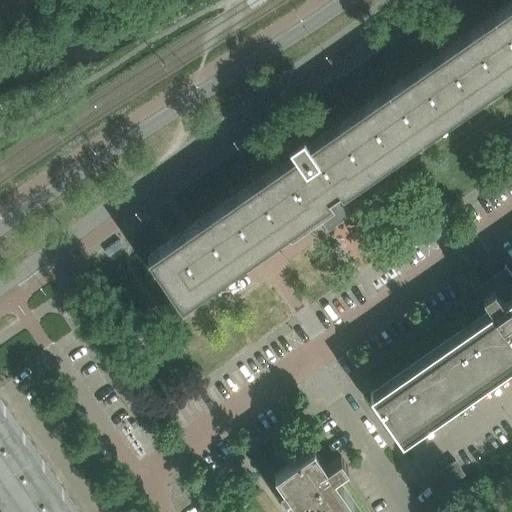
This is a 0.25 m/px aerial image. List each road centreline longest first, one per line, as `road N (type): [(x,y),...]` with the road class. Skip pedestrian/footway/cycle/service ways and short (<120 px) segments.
road 1 (tertiary): [(0,288),(394,0)]
road 2 (residential): [(135,480),(511,218)]
road 3 (tertiary): [(346,0),(0,229)]
road 4 (residential): [(135,480),(45,351)]
